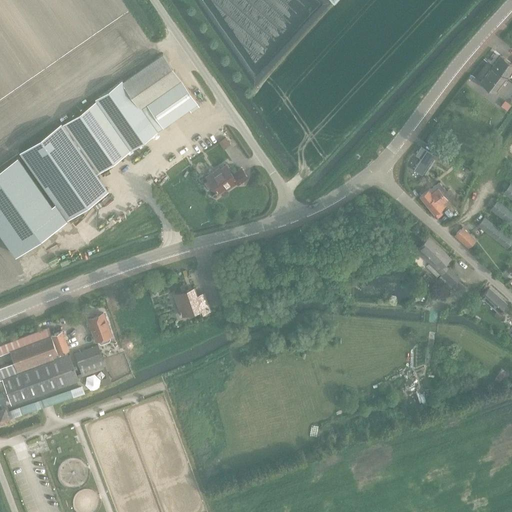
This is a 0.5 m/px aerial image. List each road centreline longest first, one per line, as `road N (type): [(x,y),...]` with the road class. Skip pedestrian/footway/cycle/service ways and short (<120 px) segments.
road 1 (unclassified): [(0,317),(138,260),(299,215)]
road 2 (unclassified): [(299,215),(152,0)]
road 3 (unclassified): [(373,172),(511,4)]
road 4 (unclassified): [(511,298),(373,172)]
